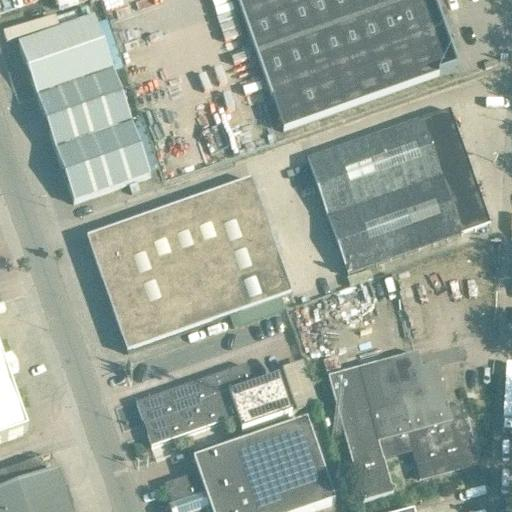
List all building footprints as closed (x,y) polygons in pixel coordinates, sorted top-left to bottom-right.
[(435,0),(237,0),(284,134),(460,71),(435,0)] [(37,99),(112,73),(94,22),(19,49),(37,99)] [(131,126),(112,73),(37,99),(55,153),(131,126)] [(449,114),(306,164),(347,279),(490,228),(449,114)] [(150,179),(131,126),(55,153),(74,206),(150,179)] [(292,298),(251,183),(87,241),(127,356),(292,298)] [(0,444),(28,435),(0,356),(0,444)] [(242,434),(292,416),(279,379),(254,387),(247,368),(137,407),(152,451),(238,421),(242,434)] [(318,511),(335,506),(307,424),(299,427),(295,416),(292,417),(292,416),(242,434),(247,445),(193,464),(198,477),(165,489),(172,511),(318,511)] [(70,511),(58,475),(46,479),(40,463),(0,477),(0,511),(70,511)]
